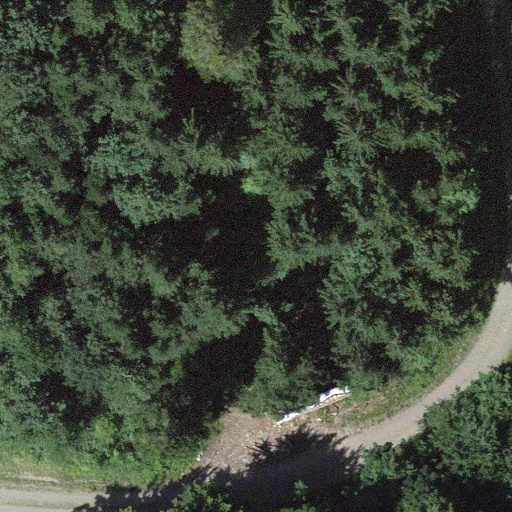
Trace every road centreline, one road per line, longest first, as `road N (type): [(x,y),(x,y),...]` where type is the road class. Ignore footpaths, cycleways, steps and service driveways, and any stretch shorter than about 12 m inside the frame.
road 1 (track): [(0,497),(68,507),(336,485),(420,425),(511,304)]
road 2 (track): [(511,228),(493,0)]
